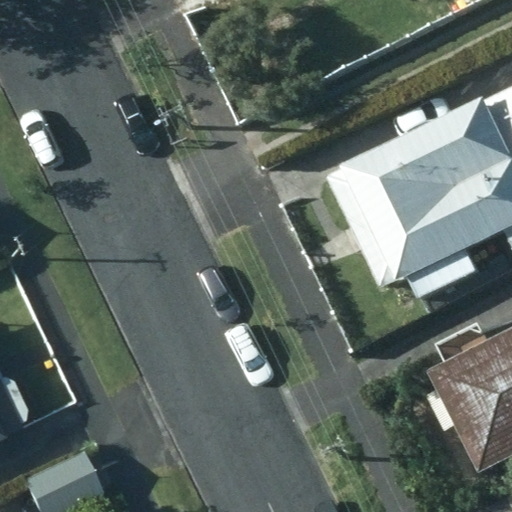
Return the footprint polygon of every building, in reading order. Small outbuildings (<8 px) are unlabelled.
[(511,97),(328,183),(381,300),(410,287),(419,308),(478,281),(468,259),(509,240),(511,246),(511,97)] [(511,344),(431,385),(481,490),(511,473),(511,344)] [(0,447),(17,440),(15,434),(20,429),(22,419),(10,391),(0,386),(0,447)] [(29,511),(72,511),(97,500),(77,458),(17,487),(29,511)] [(511,511),(511,503),(493,511),(511,511)]
